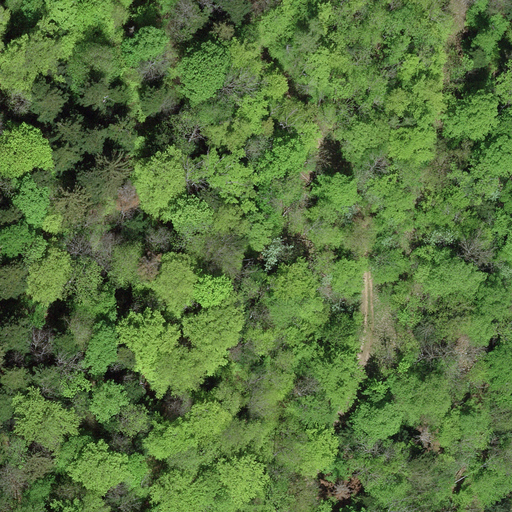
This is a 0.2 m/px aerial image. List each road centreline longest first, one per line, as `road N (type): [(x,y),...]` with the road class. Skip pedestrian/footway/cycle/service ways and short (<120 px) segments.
road 1 (track): [(366,304),(362,242),(348,194),(237,0)]
road 2 (track): [(366,304),(392,292),(424,168),(440,85),(441,0)]
road 3 (track): [(366,304),(342,314),(315,343),(219,511)]
road 4 (track): [(304,511),(324,430),(367,335),(366,304)]
